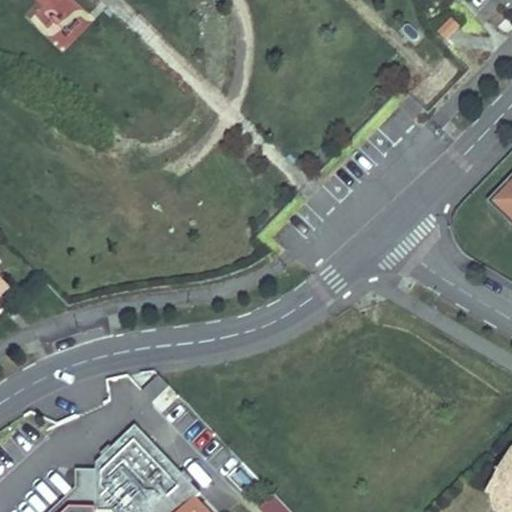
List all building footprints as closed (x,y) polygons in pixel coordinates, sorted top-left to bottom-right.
[(45,0),(28,18),(61,49),(92,16),(74,0),(45,0)] [(453,19),(440,32),(448,40),(461,27),(453,19)] [(511,181),(496,198),(511,213),(511,181)] [(304,205),(296,215),(317,231),(324,222),(304,205)] [(144,395),(154,405),(171,390),(161,379),(144,395)] [(202,495),(138,427),(98,465),(98,472),(97,510),(73,510),(70,511),(206,511),(196,501),(202,495)] [(511,511),(511,457),(508,458),(488,494),(501,501),(496,511),(497,511),(511,511)] [(98,472),(80,472),(79,491),(57,511),(70,511),(73,510),(97,510),(98,472)] [(260,510),(261,511),(290,511),(277,496),(260,510)] [(492,496),(496,511),(501,501),(492,496)]
